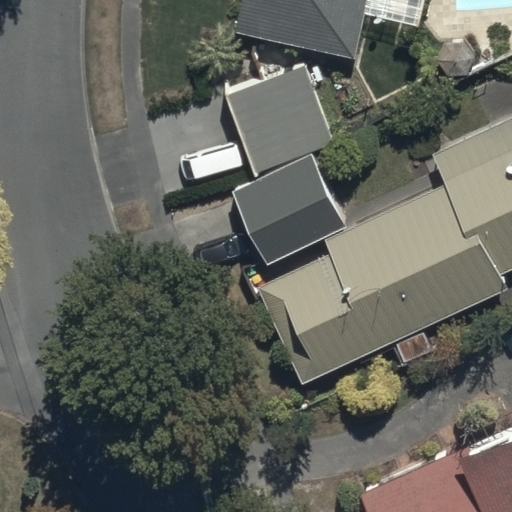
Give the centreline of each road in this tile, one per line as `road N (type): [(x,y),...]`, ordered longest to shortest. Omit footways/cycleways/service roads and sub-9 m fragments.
road 1 (residential): [(69,312),(29,154),(26,0)]
road 2 (residential): [(138,511),(69,312)]
